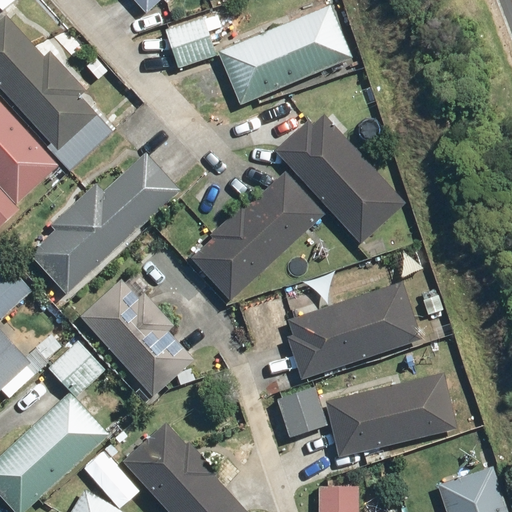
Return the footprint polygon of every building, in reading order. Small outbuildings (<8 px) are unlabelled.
[(130,0),(145,16),(162,0),(130,0)] [(217,54),(238,107),(350,62),(329,10),(217,54)] [(89,123),(94,119),(79,102),(86,95),(47,54),(40,61),(1,20),(0,21),(0,91),(50,145),(45,149),(69,174),(105,140),(89,123)] [(203,20),(166,31),(177,71),(215,60),(203,20)] [(0,229),(19,212),(15,207),(57,169),(0,105),(0,229)] [(320,110),(274,151),(359,247),(405,206),(320,110)] [(102,195),(93,185),(50,226),(55,232),(26,259),(63,299),(177,192),(143,156),(102,195)] [(189,259),(229,304),(324,221),(283,174),(242,211),(240,209),(209,236),(212,239),(189,259)] [(11,397),(36,376),(0,334),(0,329),(35,299),(8,269),(0,275),(0,391),(4,388),(11,397)] [(152,290),(136,273),(121,286),(119,283),(77,320),(150,401),(194,362),(168,333),(173,329),(144,296),(152,290)] [(284,290),(294,321),(289,323),(293,337),(285,339),(291,361),(271,366),(274,377),(294,372),(296,381),(418,342),(401,287),(335,308),(325,277),(284,290)] [(69,397),(0,456),(0,501),(9,511),(30,511),(109,441),(76,404),(109,374),(81,342),(47,372),(69,397)] [(444,381),(325,405),(337,462),(456,437),(444,381)] [(316,391),(277,402),(288,443),(327,432),(316,391)] [(243,511),(165,421),(119,461),(163,511),(243,511)] [(505,511),(491,469),(435,488),(443,511),(505,511)] [(359,511),(361,485),(319,483),(317,511),(359,511)] [(116,511),(84,492),(71,511),(116,511)]
